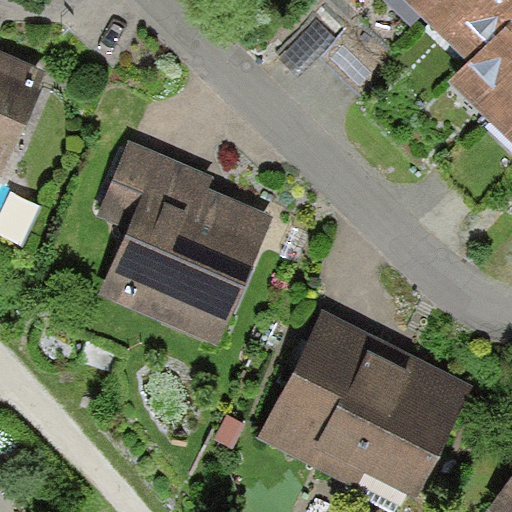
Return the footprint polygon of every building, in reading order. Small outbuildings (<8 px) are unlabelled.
[(323,58),(367,98),(430,27),(401,0),(331,0),(326,7),(350,28),(323,58)] [(511,0),(401,0),(430,27),(471,66),(511,22),(511,0)] [(511,22),(471,66),(452,85),(487,118),(511,143),(511,22)] [(0,50),(0,177),(4,179),(50,72),(0,50)] [(477,206),(511,170),(511,143),(487,118),(438,168),(477,206)] [(214,179),(127,144),(90,237),(122,250),(103,297),(221,344),(271,219),(224,200),(208,194),(214,179)] [(469,384),(325,312),(260,440),(360,491),(367,479),(410,501),(469,384)] [(511,511),(511,484),(494,511),(511,511)]
